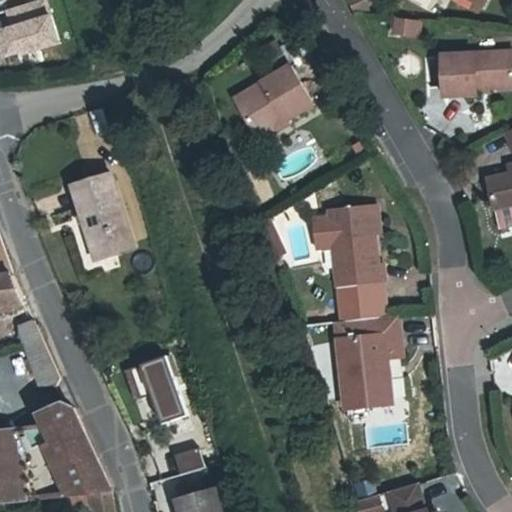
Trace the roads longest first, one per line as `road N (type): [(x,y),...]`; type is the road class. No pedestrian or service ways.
road 1 (residential): [(458,340),(440,209),(313,0)]
road 2 (residential): [(0,171),(125,470),(133,511)]
road 3 (residential): [(0,125),(207,57),(262,0)]
road 4 (residential): [(510,511),(472,449),(458,340)]
